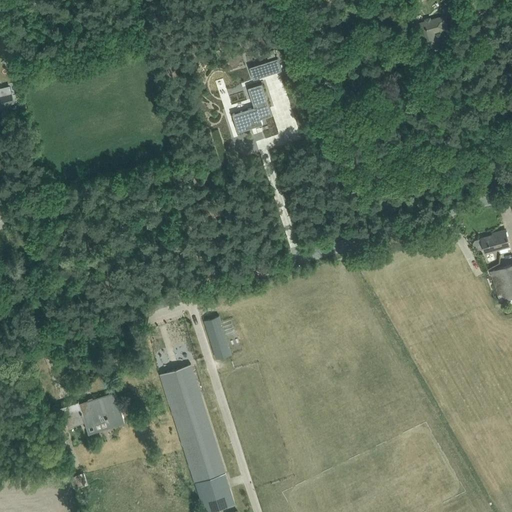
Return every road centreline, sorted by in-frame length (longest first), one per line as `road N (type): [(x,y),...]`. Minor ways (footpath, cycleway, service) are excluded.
road 1 (unclassified): [(188,295),(511,192)]
road 2 (unclassified): [(188,295),(257,511)]
road 3 (unclassified): [(0,356),(188,295)]
